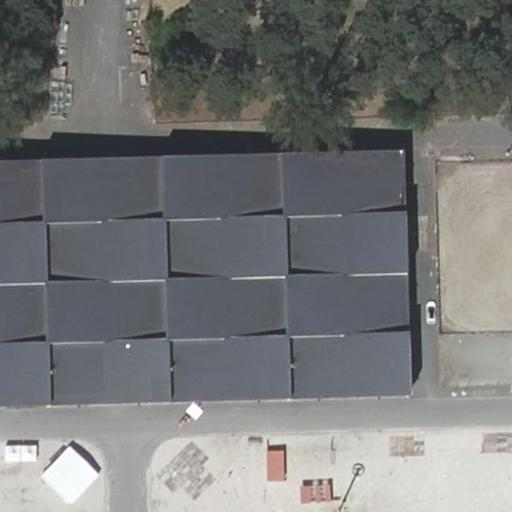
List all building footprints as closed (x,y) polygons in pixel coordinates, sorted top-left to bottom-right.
[(150,109),(86,111),(87,122),(151,120),(150,109)] [(406,152),(0,163),(0,411),(413,400),(406,152)] [(511,201),(495,201),(501,213),(502,247),(481,258),(480,218),(471,218),(478,231),(473,234),(479,245),(460,257),(460,288),(468,301),(466,302),(477,322),(476,280),(493,310),(505,310),(506,328),(511,327),(511,201)] [(29,462),(0,461),(0,491),(29,492),(29,462)] [(44,461),(44,489),(95,489),(95,461),(44,461)] [(308,480),(308,499),(340,500),(341,482),(308,480)] [(275,511),(276,504),(249,503),(248,511),(275,511)]
